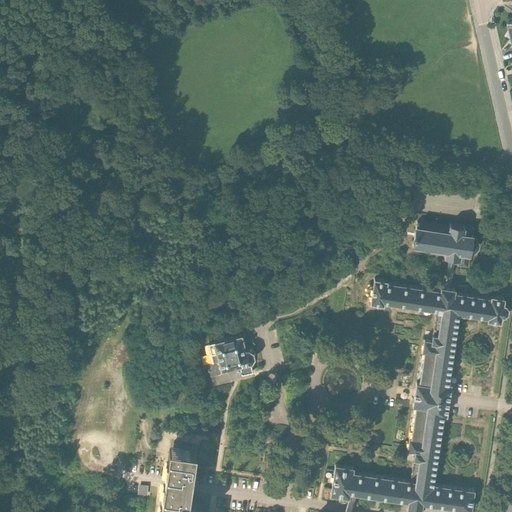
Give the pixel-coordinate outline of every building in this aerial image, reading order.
[(425,222),(425,221),(423,219),(421,219),(419,220),(419,221),(417,221),(414,241),(413,248),(415,249),(415,250),(416,252),(418,252),(421,251),(421,250),(445,253),(444,256),(449,256),(445,286),(441,285),(440,289),(417,286),(386,281),(386,280),(374,278),(373,284),(371,284),(367,287),(367,291),(369,295),(371,295),(371,302),(383,304),(383,302),(436,309),(431,339),(424,339),(422,350),(424,351),(420,382),(416,382),(415,387),(414,399),(413,405),(416,405),(411,437),(409,437),(407,448),(415,450),(410,480),(353,471),(353,467),(335,464),(330,494),(349,496),(349,492),(355,493),(408,501),(407,509),(421,511),(421,510),(431,511),(469,511),(470,509),(471,510),(474,489),(431,482),(442,413),(446,414),(447,405),(449,392),(451,383),(446,382),(457,313),(488,317),(488,319),(500,321),(501,314),(503,315),(507,312),(508,307),(505,304),(503,303),(504,297),(491,295),(491,297),(454,291),(454,288),(450,287),(454,264),(468,266),(470,251),(474,250),(478,247),(479,242),(476,238),(472,235),(473,227),(449,223),(449,226),(425,222)] [(245,350),(241,335),(225,339),(222,337),(220,338),(216,341),(208,343),(211,354),(213,363),(208,364),(211,375),(232,370),(231,366),(239,364),(241,374),(252,371),(250,361),(251,361),(253,356),(252,351),(248,349),(245,350)] [(201,511),(203,503),(189,501),(196,450),(169,446),(159,511),(201,511)] [(138,485),(138,493),(147,494),(147,486),(138,485)] [(349,492),(349,496),(340,511),(344,511),(355,493),(349,492)]
